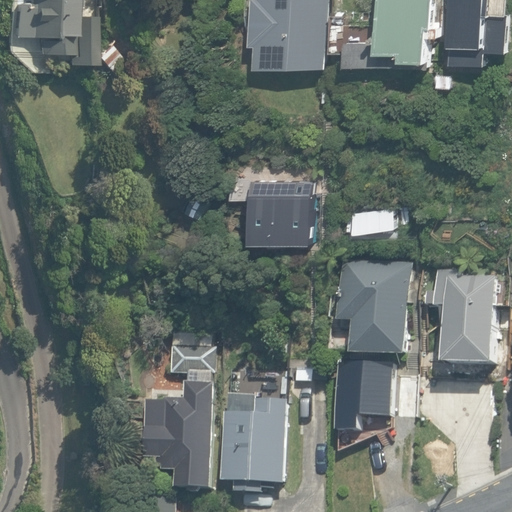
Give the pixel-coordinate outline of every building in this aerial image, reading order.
[(98,65),(100,17),(78,17),(78,6),(81,6),(81,0),(9,0),(8,37),(37,38),(37,55),(68,55),(67,64),(98,65)] [(330,0),(261,0),(261,43),(268,44),(267,66),(331,67),(330,0)] [(351,39),(351,66),(397,66),(397,52),(409,52),(409,59),(436,59),(436,35),(448,35),(448,23),(441,23),(440,0),(383,0),(383,39),(351,39)] [(511,0),(459,0),(459,68),(503,69),(503,57),(511,56),(511,0)] [(100,55),(122,81),(137,69),(115,43),(100,55)] [(314,180),(253,181),(254,240),(314,240),(314,180)] [(206,216),(213,201),(194,193),(189,203),(194,205),(192,210),(206,216)] [(356,355),(412,357),(415,261),(344,259),(343,322),(357,322),(356,355)] [(495,365),(495,330),(501,331),(501,278),(462,277),(462,269),(441,269),(438,305),(449,305),(446,363),(495,365)] [(131,340),(134,340),(138,340),(141,339),(145,337),(147,334),(149,331),(150,327),(150,324),(149,320),(147,317),(145,314),(142,312),(139,311),(135,310),(131,310),(128,312),(125,314),(122,316),(121,320),(120,323),(120,327),(120,330),(122,333),(124,336),(127,338),(131,340)] [(181,489),(217,490),(219,382),(189,381),(189,373),(221,374),(222,347),(218,347),(219,319),(177,318),(175,372),(160,371),(159,400),(150,399),(148,458),(166,459),(166,470),(181,470),(181,489)] [(374,416),(420,418),(421,374),(375,372),(374,416)] [(230,394),(226,482),(241,482),(241,493),(268,494),(268,484),(291,484),(293,402),(257,401),(257,395),(230,394)] [(137,511),(178,511),(179,492),(137,492),(137,511)]
